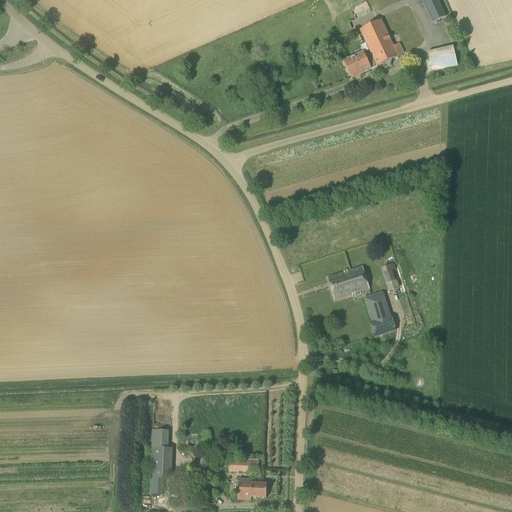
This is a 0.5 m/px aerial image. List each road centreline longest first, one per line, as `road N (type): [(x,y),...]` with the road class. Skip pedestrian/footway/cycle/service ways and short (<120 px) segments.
road 1 (unclassified): [(297,511),(304,361),(297,315),(261,220),(229,164)]
road 2 (unclassified): [(229,164),(511,82)]
road 3 (unclassified): [(229,164),(47,45),(0,3)]
